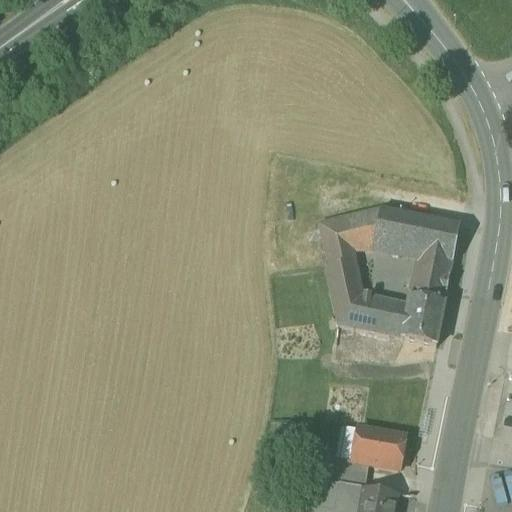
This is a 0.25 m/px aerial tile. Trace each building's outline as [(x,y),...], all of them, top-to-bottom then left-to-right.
[(379,212),(345,220),(352,254),(372,249),(379,212)] [(379,212),(372,249),(417,258),(414,272),(449,280),(449,279),(459,228),(379,212)] [(361,299),(352,254),(345,220),(318,227),(328,271),(324,272),(336,329),(337,329),(400,342),(407,309),(361,299)] [(447,295),(449,280),(414,272),(411,287),(447,295)] [(400,342),(435,350),(444,307),(447,295),(411,287),(407,309),(400,342)] [(334,462),(352,465),(357,433),(341,430),(334,462)] [(368,469),(398,474),(404,441),(357,433),(352,465),(351,466),(368,469)] [(259,474),(268,475),(270,463),(261,462),(259,474)] [(331,480),(365,486),(368,469),(351,466),(352,465),(334,462),(331,480)] [(315,485),(309,511),(334,511),(339,488),(315,484),(315,485)] [(393,511),(396,498),(339,488),(334,511),(393,511)]
